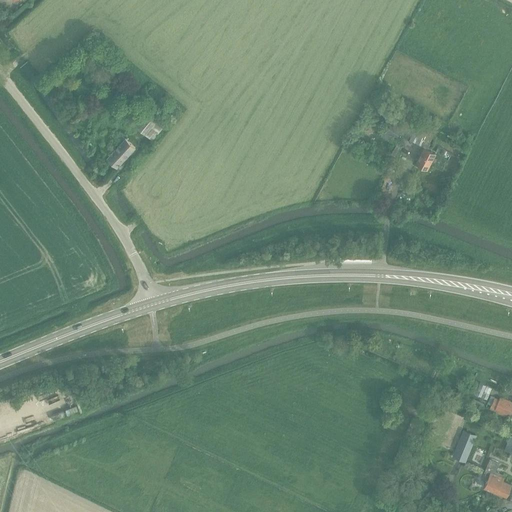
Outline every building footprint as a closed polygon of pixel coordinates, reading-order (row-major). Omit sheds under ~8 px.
[(136,127),(152,140),(165,125),(149,112),(136,127)] [(401,130),(399,129),(403,123),(394,117),(390,123),(386,130),(396,137),(401,130)] [(417,124),(409,140),(424,147),(416,163),(427,169),(435,153),(427,149),(429,144),(424,141),(430,131),(417,124)] [(129,154),(135,147),(121,135),(115,141),(119,145),(107,158),(117,167),(129,154)] [(396,144),(391,152),(396,155),(401,146),(396,144)] [(477,395),(489,397),(492,385),(480,382),(477,395)] [(495,397),(491,405),(510,414),(511,409),(511,404),(511,402),(511,401),(500,397),(499,399),(495,397)] [(464,430),(453,457),(465,461),(476,435),(464,430)] [(490,458),(483,475),(488,477),(484,487),(506,497),(511,484),(502,481),(504,477),(493,473),(498,462),(490,458)]
